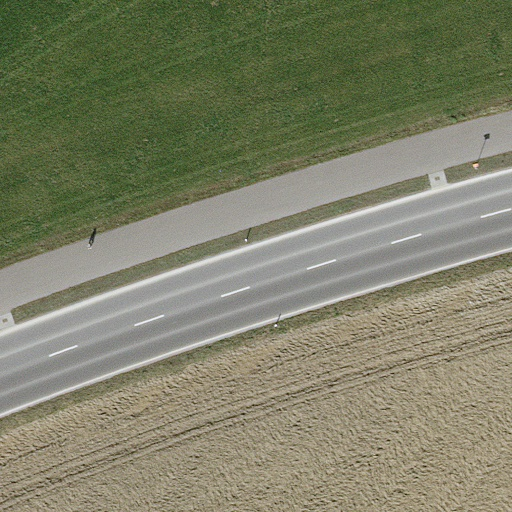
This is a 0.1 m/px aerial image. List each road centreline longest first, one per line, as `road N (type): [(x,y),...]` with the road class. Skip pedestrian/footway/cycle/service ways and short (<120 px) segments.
road 1 (secondary): [(511,211),(334,260),(0,376)]
road 2 (track): [(0,294),(318,186),(511,133)]
